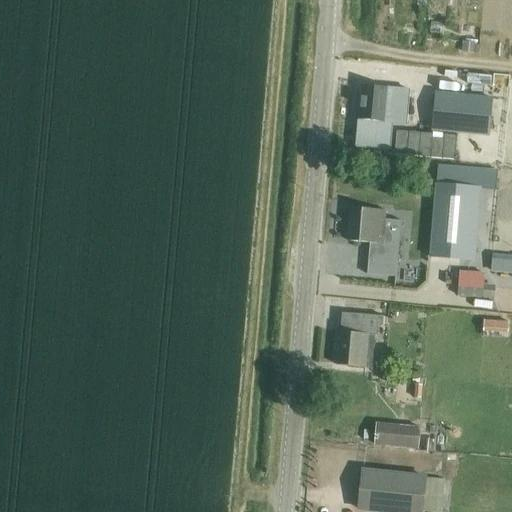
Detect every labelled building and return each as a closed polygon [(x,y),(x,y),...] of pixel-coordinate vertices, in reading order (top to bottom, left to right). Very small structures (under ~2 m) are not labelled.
[(362,87),(360,120),(392,123),(401,123),(403,91),(362,87)] [(436,93),(432,132),(470,135),(489,137),(493,98),(436,93)] [(390,150),(392,123),(360,120),(357,147),(390,150)] [(397,132),(394,156),(411,158),(455,161),(457,137),(397,132)] [(463,167),(462,181),(497,184),(498,171),(463,167)] [(436,182),(430,258),(471,261),(476,186),(436,182)] [(385,220),(386,211),(352,208),(349,242),(371,244),(368,274),(397,277),(402,222),(385,220)] [(511,256),(493,255),(492,273),(511,274),(511,256)] [(459,284),(458,297),(484,299),(495,299),(496,286),(485,285),(459,284)] [(385,317),(342,314),(338,366),(373,369),(375,348),(376,348),(377,336),(379,336),(379,327),(384,327),(385,317)] [(483,332),(483,338),(501,339),(508,339),(508,333),(509,322),(484,321),(483,332)] [(415,385),(414,399),(421,400),(422,387),(422,386),(415,385)] [(375,445),(419,449),(419,451),(427,452),(428,439),(421,439),(422,427),(377,424),(375,445)] [(378,511),(423,511),(424,511),(423,511),(442,511),(445,480),(427,478),(363,471),(359,510),(378,511)]
